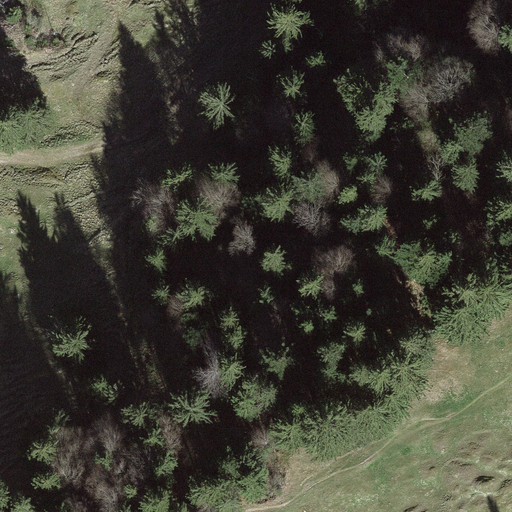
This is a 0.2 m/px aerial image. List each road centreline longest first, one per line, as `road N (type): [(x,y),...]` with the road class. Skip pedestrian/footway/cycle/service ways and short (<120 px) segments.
road 1 (track): [(0,154),(92,137),(162,105),(210,61),(235,0)]
road 2 (track): [(0,95),(120,123)]
